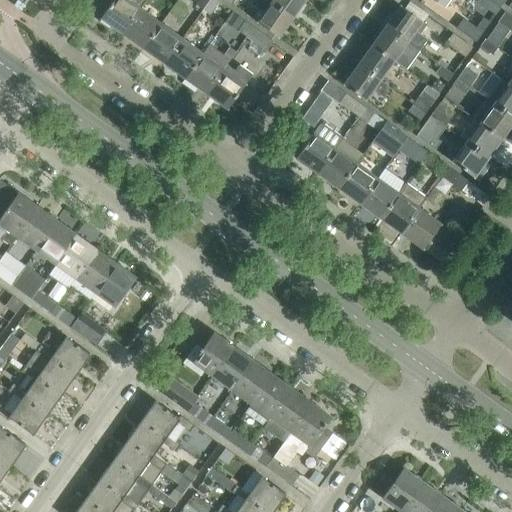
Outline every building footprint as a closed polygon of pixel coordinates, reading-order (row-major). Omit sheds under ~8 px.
[(139,8),(145,0),(112,0),(100,18),(121,33),(139,8)] [(202,9),(208,0),(198,0),(195,4),(202,9)] [(218,2),(215,0),(208,0),(202,9),(209,14),(218,2)] [(292,18),(267,0),(252,0),(250,5),(262,13),(256,22),(278,37),(292,18)] [(267,0),(292,18),(304,0),(267,0)] [(495,14),(500,7),(489,0),(486,0),(483,6),(495,14)] [(408,2),(404,9),(399,6),(384,26),(418,51),(427,39),(419,33),(426,24),(421,21),(426,15),(408,2)] [(142,48),(160,23),(139,8),(121,33),(142,48)] [(511,31),(511,16),(504,11),(497,21),(511,31)] [(462,17),(455,27),(475,41),(489,22),(483,17),(476,27),(462,17)] [(246,36),(252,26),(244,21),(238,30),(246,36)] [(163,63),(181,39),(160,23),(142,48),(163,63)] [(272,41),(252,26),(246,36),(265,50),(272,41)] [(418,51),(384,26),(371,45),(392,61),(405,70),(418,51)] [(472,47),(452,33),(445,42),(465,56),(472,47)] [(497,47),(485,38),(479,46),(491,54),(497,47)] [(184,78),(202,54),(181,39),(163,63),(184,78)] [(222,69),(226,63),(229,59),(208,45),(202,54),(184,78),(205,93),(223,69),(222,69)] [(392,61),(371,45),(357,64),(379,80),(392,61)] [(471,58),(457,78),(468,86),(476,75),(471,72),(478,63),(471,58)] [(258,99),(242,88),(252,74),(238,64),(234,70),(226,63),(222,69),(223,69),(205,93),(227,109),(236,96),(252,107),(258,99)] [(379,80),(357,64),(343,84),(365,99),(372,90),(383,97),(389,87),(379,80)] [(435,72),(447,81),(452,74),(440,65),(435,72)] [(468,86),(457,78),(452,85),(463,93),(468,86)] [(511,86),(507,83),(501,79),(487,99),(511,116),(511,86)] [(320,91),(301,118),(313,126),(332,100),(320,91)] [(364,106),(345,93),(338,102),(357,116),(364,106)] [(417,97),(412,104),(424,113),(429,105),(417,97)] [(501,138),(511,123),(511,116),(487,99),(473,118),(501,138)] [(440,101),(429,116),(444,127),(455,112),(440,101)] [(424,113),(412,104),(407,111),(419,120),(424,113)] [(366,122),(373,113),(364,106),(357,116),(366,122)] [(436,138),(444,127),(429,116),(415,136),(434,150),(440,141),(436,138)] [(487,158),(501,138),(473,118),(459,138),(466,142),(487,158)] [(406,136),(385,121),(376,134),(397,149),(406,136)] [(317,173),(335,148),(342,138),(322,123),(320,123),(295,158),(317,173)] [(413,141),(406,136),(397,149),(404,154),(413,141)] [(482,166),(487,158),(466,142),(452,162),(478,181),(487,169),(482,166)] [(338,188),(356,163),(335,148),(317,173),(338,188)] [(442,176),(449,167),(440,160),(433,170),(442,176)] [(359,203),(377,178),(356,163),(338,188),(359,203)] [(468,180),(452,169),(449,167),(442,176),(461,190),(468,180)] [(380,218),(398,193),(377,178),(359,203),(380,218)] [(401,233),(419,208),(427,198),(405,183),(398,193),(380,218),(401,233)] [(0,238),(9,245),(16,236),(37,206),(17,192),(7,206),(0,216),(0,224),(7,230),(0,238)] [(35,250),(57,221),(37,206),(16,236),(35,250)] [(440,224),(422,211),(419,208),(401,233),(422,249),(440,224)] [(55,264),(76,235),(57,221),(35,250),(55,264)] [(75,278),(96,249),(76,235),(55,264),(75,278)] [(94,292),(116,263),(96,249),(75,278),(94,292)] [(135,277),(116,263),(94,292),(114,307),(135,277)] [(15,278),(0,266),(0,276),(11,284),(15,278)] [(35,292),(15,278),(11,284),(30,299),(35,292)] [(55,306),(35,292),(30,299),(50,313),(55,306)] [(15,313),(22,302),(11,295),(4,305),(15,313)] [(74,320),(55,306),(50,313),(70,327),(74,320)] [(103,335),(87,323),(77,316),(74,320),(70,327),(95,345),(103,335)] [(211,376),(232,346),(213,332),(202,348),(200,347),(195,344),(182,363),(200,375),(204,370),(211,376)] [(10,333),(0,346),(0,356),(5,360),(19,340),(10,333)] [(90,354),(65,336),(53,354),(39,344),(34,351),(48,361),(50,357),(75,375),(90,354)] [(231,390),(252,360),(232,346),(211,376),(231,390)] [(48,361),(34,351),(25,363),(20,371),(26,374),(34,380),(36,377),(61,394),(75,375),(50,357),(48,361)] [(251,404),(272,374),(252,360),(231,390),(251,404)] [(61,394),(36,377),(34,380),(26,374),(17,387),(12,383),(6,390),(12,394),(20,400),(22,396),(47,414),(61,394)] [(263,428),(292,388),(272,374),(251,404),(244,414),(263,428)] [(171,378),(168,382),(161,392),(187,410),(192,403),(191,402),(196,396),(171,378)] [(287,437),(311,403),(292,388),(263,428),(283,442),(287,437)] [(47,414),(22,396),(20,400),(12,394),(3,406),(0,404),(0,414),(7,420),(8,418),(32,435),(47,414)] [(155,400),(140,421),(164,439),(167,435),(175,441),(184,428),(188,432),(194,425),(180,415),(179,417),(155,400)] [(212,417),(192,403),(187,410),(206,425),(212,417)] [(331,417),(311,403),(287,437),(314,457),(331,432),(324,426),(331,417)] [(231,431),(212,417),(206,425),(226,439),(231,431)] [(164,439),(140,421),(126,441),(150,458),(153,455),(162,442),(174,452),(180,444),(175,441),(167,435),(164,439)] [(26,444),(0,425),(0,457),(10,465),(26,444)] [(251,445),(231,431),(226,439),(246,453),(251,445)] [(161,471),(165,464),(166,464),(153,455),(150,458),(126,441),(112,460),(136,478),(139,474),(152,483),(160,471),(161,471)] [(270,458),(251,445),(246,453),(265,467),(273,456),(272,455),(270,458)] [(298,474),(273,456),(265,467),(291,485),(298,474)] [(0,479),(10,465),(0,457),(0,479)] [(147,491),(151,484),(152,483),(139,474),(136,478),(112,460),(98,480),(122,497),(125,494),(138,503),(146,491),(147,491)] [(190,482),(165,464),(161,471),(178,483),(173,490),(180,495),(190,482)] [(206,474),(231,491),(236,484),(211,467),(206,474)] [(401,511),(422,482),(402,468),(381,497),(401,511)] [(272,511),(286,493),(253,470),(241,488),(236,484),(231,491),(235,495),(243,500),(246,497),(266,511),(272,511)] [(314,471),(307,481),(316,487),(323,477),(314,471)] [(138,503),(125,494),(122,497),(98,480),(84,499),(101,511),(131,511),(133,510),(138,503)] [(401,511),(429,511),(441,496),(422,482),(401,511)] [(176,501),(151,484),(147,491),(146,491),(171,508),(176,501)] [(243,500),(235,495),(227,507),(222,504),(217,511),(218,511),(266,511),(246,497),(243,500)] [(459,511),(461,510),(441,496),(429,511),(459,511)] [(101,511),(84,499),(74,511),(101,511)]
